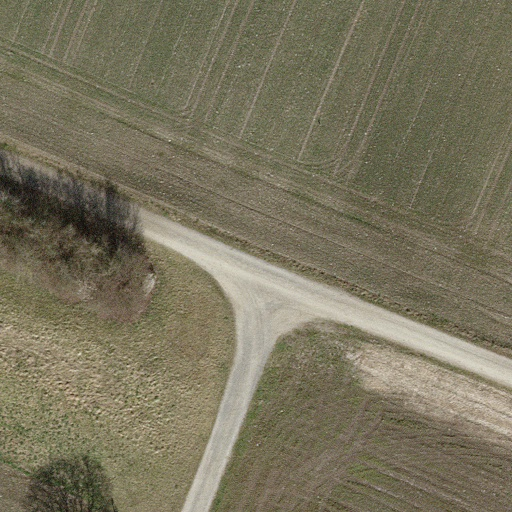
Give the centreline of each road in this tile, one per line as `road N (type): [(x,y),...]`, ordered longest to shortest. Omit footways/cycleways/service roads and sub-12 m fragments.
road 1 (track): [(0,163),(511,377)]
road 2 (track): [(280,282),(188,511)]
